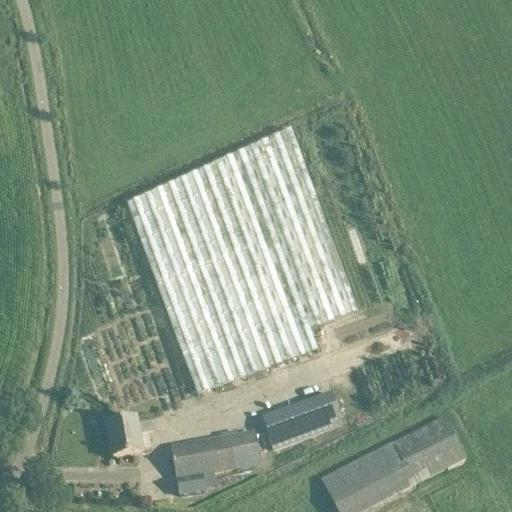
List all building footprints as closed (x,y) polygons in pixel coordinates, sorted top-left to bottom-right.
[(312,332),(359,315),(293,131),(146,199),(127,206),(190,376),(198,397),(295,362),(319,353),(312,332)] [(331,394),(262,420),(263,423),(258,425),(261,433),(266,431),(273,453),(343,426),(331,394)] [(114,460),(143,454),(152,453),(148,434),(157,432),(154,417),(127,421),(107,425),(114,460)] [(338,511),(366,511),(415,487),(467,461),(444,418),(322,482),(338,511)] [(205,493),(204,488),(218,486),(216,474),(261,466),(255,435),(238,438),(237,431),(220,435),(221,441),(171,449),(177,481),(180,497),(205,493)]
